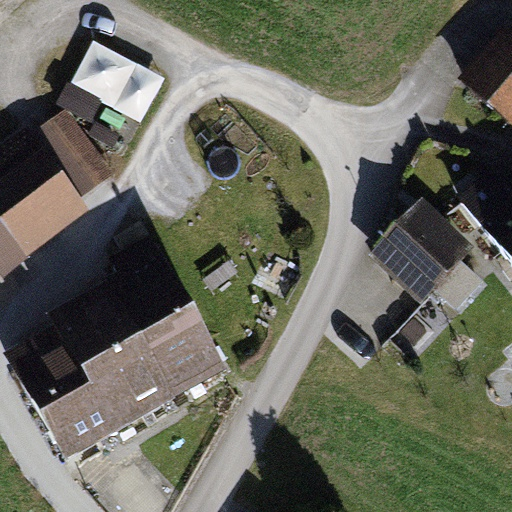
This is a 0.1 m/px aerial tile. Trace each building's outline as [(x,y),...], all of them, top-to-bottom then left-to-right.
[(511,31),(507,28),(460,83),(511,128),(511,31)] [(166,78),(95,40),(60,106),(86,120),(81,129),(119,150),(124,141),(130,144),(166,78)] [(0,278),(4,283),(91,218),(82,206),(118,179),(68,113),(33,139),(28,132),(0,152),(0,278)] [(511,193),(511,194),(495,172),(459,199),(511,267),(511,193)] [(425,201),(370,257),(423,309),(478,252),(425,201)] [(109,286),(177,406),(229,377),(150,238),(109,262),(118,277),(107,283),(109,286)] [(91,386),(121,438),(177,406),(109,286),(49,320),(54,329),(88,388),(91,386)] [(88,388),(54,329),(5,358),(68,468),(121,438),(91,386),(88,388)]
